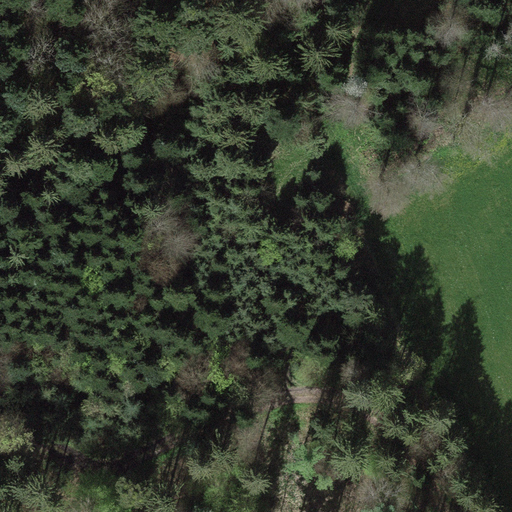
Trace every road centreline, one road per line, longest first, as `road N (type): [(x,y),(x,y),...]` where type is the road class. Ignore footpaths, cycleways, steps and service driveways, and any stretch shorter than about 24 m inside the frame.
road 1 (track): [(445,511),(413,450),(364,407),(304,395),(74,455),(44,511)]
road 2 (track): [(287,398),(254,282),(287,200),(376,212)]
